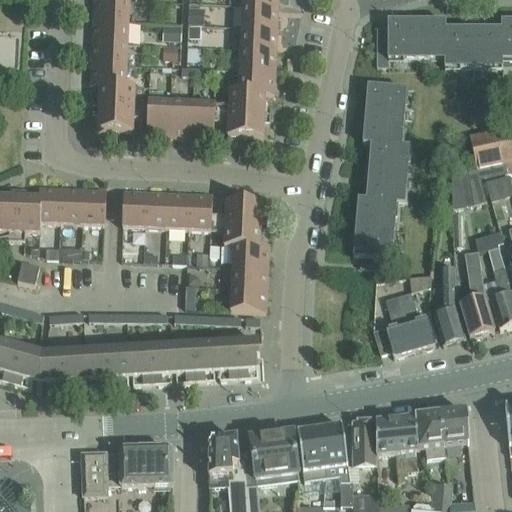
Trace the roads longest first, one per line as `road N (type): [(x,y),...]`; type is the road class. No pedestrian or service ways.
road 1 (residential): [(308,192),(218,172),(90,167),(57,157),(62,0)]
road 2 (residential): [(292,411),(293,284),(308,192)]
road 3 (residential): [(308,192),(344,5)]
road 4 (tertiary): [(0,435),(190,424)]
road 5 (tertiary): [(292,411),(479,376)]
road 6 (residential): [(479,376),(493,511)]
